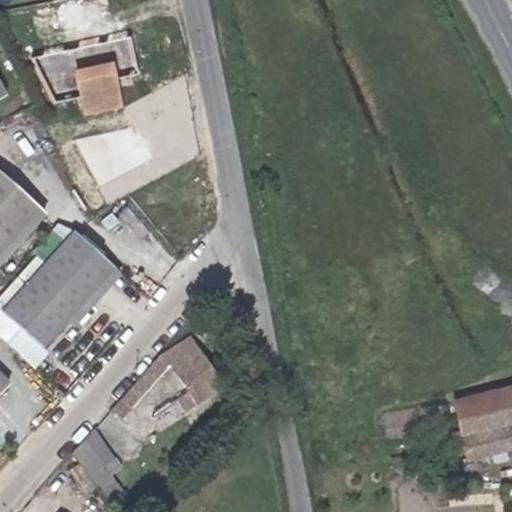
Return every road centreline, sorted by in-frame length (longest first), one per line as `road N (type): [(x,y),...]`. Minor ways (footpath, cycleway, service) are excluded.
road 1 (unclassified): [(9,511),(250,232)]
road 2 (unclassified): [(305,511),(250,232)]
road 3 (unknown): [(191,300),(79,219),(17,155),(0,150)]
road 4 (unclassified): [(250,232),(200,0)]
